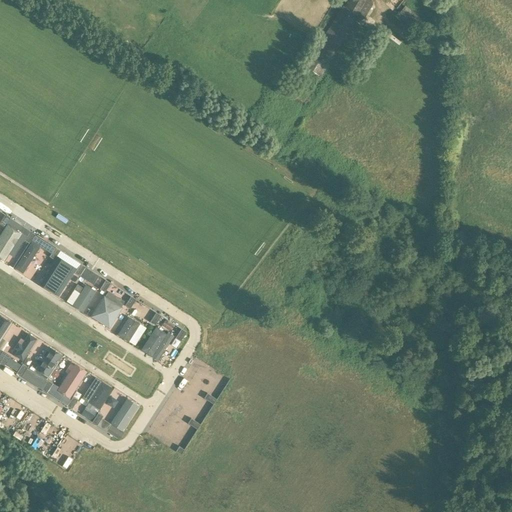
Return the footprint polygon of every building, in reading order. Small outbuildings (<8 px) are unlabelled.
[(372,4),(370,0),(350,0),(346,7),(343,5),(287,93),(303,102),(355,20),(358,22),(364,18),(372,4)] [(405,6),(397,16),(421,36),(430,26),(405,6)] [(10,218),(5,215),(0,222),(0,224),(4,227),(6,224),(10,218)] [(6,224),(8,224),(21,233),(27,237),(30,231),(10,218),(6,224)] [(6,228),(0,236),(0,259),(4,263),(21,238),(6,228)] [(35,234),(30,231),(27,237),(24,241),(29,244),(30,242),(35,234)] [(35,234),(30,242),(31,243),(31,242),(39,247),(40,247),(44,240),(35,234)] [(32,244),(15,270),(22,275),(39,249),(32,244)] [(55,248),(49,257),(54,260),(60,251),(55,248)] [(41,288),(54,298),(74,271),(60,261),(41,288)] [(74,273),(75,273),(80,276),(85,268),(85,267),(80,264),(74,273)] [(85,268),(80,276),(93,285),(99,276),(85,268)] [(106,280),(100,290),(105,293),(111,283),(106,280)] [(84,281),(68,308),(83,317),(99,290),(84,281)] [(124,305),(109,295),(91,321),(106,331),(124,305)] [(125,306),(130,309),(136,300),(131,296),(125,306)] [(161,316),(156,313),(150,322),(155,325),(161,316)] [(0,340),(11,324),(0,316),(0,340)] [(171,329),(174,323),(166,318),(163,324),(171,329)] [(141,327),(131,320),(118,338),(129,345),(141,327)] [(157,328),(141,350),(155,360),(170,338),(157,328)] [(186,332),(182,329),(181,329),(175,338),(180,342),(186,332)] [(22,363),(36,340),(28,335),(23,343),(20,341),(13,351),(17,353),(14,358),(22,363)] [(49,377),(61,356),(49,349),(38,368),(49,377)] [(22,365),(11,357),(7,364),(18,371),(22,365)] [(28,367),(27,367),(23,364),(17,373),(21,377),(28,367)] [(75,366),(60,392),(71,399),(86,372),(75,366)] [(48,381),(28,367),(21,377),(42,390),(48,381)] [(112,389),(96,379),(83,401),(99,411),(112,389)] [(53,384),(52,384),(48,381),(42,390),(47,393),(53,384)] [(53,384),(47,393),(67,406),(71,399),(70,399),(57,391),(59,388),(53,384)] [(217,400),(216,399),(207,393),(204,398),(213,404),(213,405),(217,400)] [(112,395),(107,402),(114,406),(119,400),(112,395)] [(73,397),(67,406),(72,409),(73,408),(78,400),(73,397)] [(140,408),(129,400),(113,424),(125,431),(140,408)] [(98,412),(88,405),(81,415),(92,422),(98,412)] [(92,422),(97,426),(103,416),(98,413),(92,422)] [(188,424),(197,429),(197,430),(200,425),(200,424),(191,419),(188,424)] [(111,424),(106,432),(117,439),(119,440),(124,433),(124,432),(122,431),(111,424)] [(179,447),(176,452),(181,455),(184,450),(179,447)]
